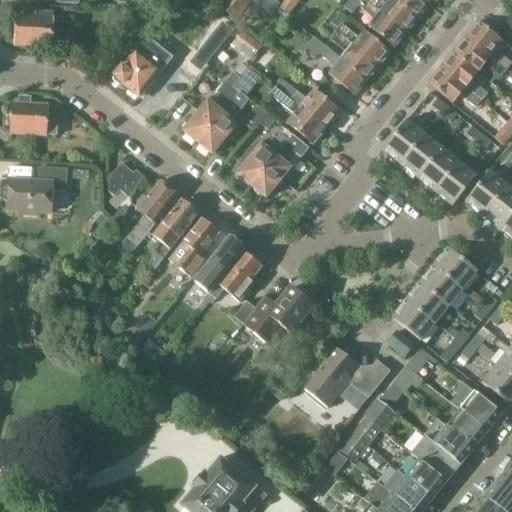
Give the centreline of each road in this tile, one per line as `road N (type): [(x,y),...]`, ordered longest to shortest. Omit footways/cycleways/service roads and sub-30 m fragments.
road 1 (residential): [(315,243),(303,257),(285,257),(73,81),(0,66)]
road 2 (residential): [(315,243),(361,180),(357,149),(479,0)]
road 3 (residential): [(451,232),(315,243)]
road 4 (residential): [(451,232),(366,331)]
